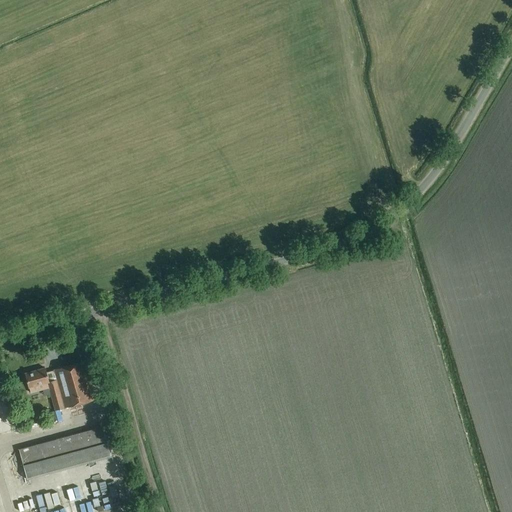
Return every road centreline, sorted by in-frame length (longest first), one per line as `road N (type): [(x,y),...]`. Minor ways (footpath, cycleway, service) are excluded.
road 1 (unclassified): [(0,336),(361,235),(390,218),(438,167),(511,48)]
road 2 (track): [(162,511),(100,308)]
